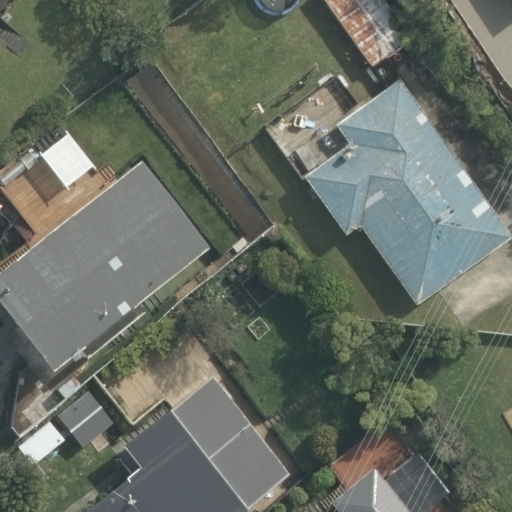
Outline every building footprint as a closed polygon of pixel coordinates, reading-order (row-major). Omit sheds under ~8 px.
[(325,0),(372,67),(423,32),(400,0),(325,0)] [(511,236),(511,234),(401,79),(337,124),(351,142),(306,174),(348,234),(361,225),(417,304),(511,236)] [(139,301),(211,246),(142,161),(0,270),(0,296),(56,366),(78,347),(87,356),(146,310),(139,301)] [(142,464),(78,511),(241,511),(293,473),(213,372),(126,442),(142,464)] [(413,511),(376,464),(332,498),(339,507),(332,511),(413,511)]
